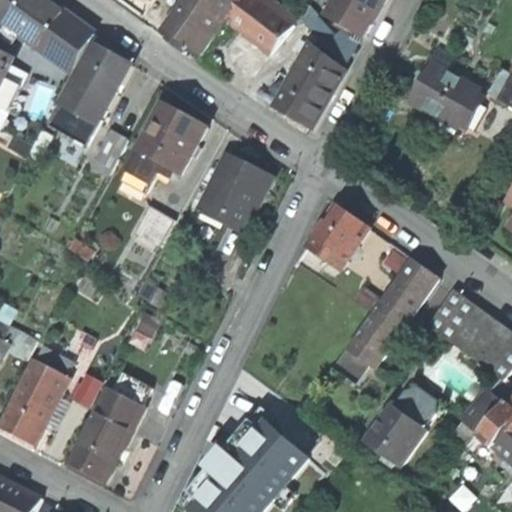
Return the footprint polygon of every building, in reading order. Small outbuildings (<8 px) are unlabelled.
[(0,0),(0,19),(21,35),(45,0),(0,0)] [(46,0),(45,0),(21,35),(77,74),(98,38),(46,0)] [(190,0),(167,32),(204,59),(231,23),(276,57),(297,28),(260,0),(190,0)] [(353,30),(369,39),(390,0),(333,0),(342,4),(334,18),(342,23),(338,28),(351,35),(353,30)] [(304,23),(309,28),(320,19),(312,10),(304,23)] [(320,19),(309,28),(308,29),(327,50),(339,40),(320,19)] [(324,47),(317,42),(278,109),(316,131),(349,74),(322,51),(324,47)] [(135,66),(101,46),(74,95),(108,114),(135,66)] [(0,94),(12,71),(16,63),(0,54),(0,94)] [(436,66),(415,103),(444,120),(447,115),(478,132),(490,111),(478,104),(485,93),(436,66)] [(12,71),(0,94),(0,129),(0,130),(25,77),(12,71)] [(511,109),(511,108),(511,79),(499,101),(511,109)] [(108,114),(74,95),(55,128),(89,147),(108,114)] [(168,106),(146,147),(143,153),(171,168),(186,176),(212,129),(168,106)] [(132,143),(114,133),(99,160),(117,170),(132,143)] [(146,147),(137,143),(119,179),(156,197),(171,168),(143,153),(146,147)] [(274,180),(231,159),(208,206),(232,218),(228,225),(248,234),(274,180)] [(179,223),(153,208),(138,234),(164,249),(179,223)] [(352,260),(373,231),(341,208),(320,237),(352,260)] [(345,271),(352,260),(320,237),(312,248),(345,271)] [(380,372),(444,281),(416,261),(352,352),(380,372)] [(430,328),(454,345),(480,308),(457,292),(430,328)] [(454,345),(510,385),(511,382),(511,331),(480,308),(454,345)] [(149,317),(144,326),(161,335),(166,326),(149,317)] [(0,320),(0,338),(7,342),(14,329),(0,320)] [(7,356),(13,346),(7,342),(0,338),(0,358),(3,353),(7,356)] [(50,350),(43,363),(68,376),(75,363),(50,350)] [(40,361),(22,393),(56,411),(73,379),(68,376),(43,363),(40,361)] [(125,374),(116,393),(146,412),(155,393),(125,374)] [(91,378),(78,402),(91,409),(104,385),(91,378)] [(422,389),(411,392),(398,410),(396,408),(370,445),(405,470),(432,433),(429,431),(441,414),(441,402),(422,389)] [(481,436),(508,405),(491,390),(464,420),(468,424),(456,437),(469,449),(481,436)] [(56,411),(22,393),(3,429),(37,446),(56,411)] [(112,401),(107,399),(98,414),(134,434),(146,412),(116,393),(112,401)] [(511,400),(508,405),(481,436),(511,462),(511,400)] [(134,434),(98,414),(71,465),(106,484),(134,434)] [(253,416),(176,508),(181,511),(258,511),(303,458),(253,416)] [(0,511),(41,511),(45,504),(0,481),(0,511)]
